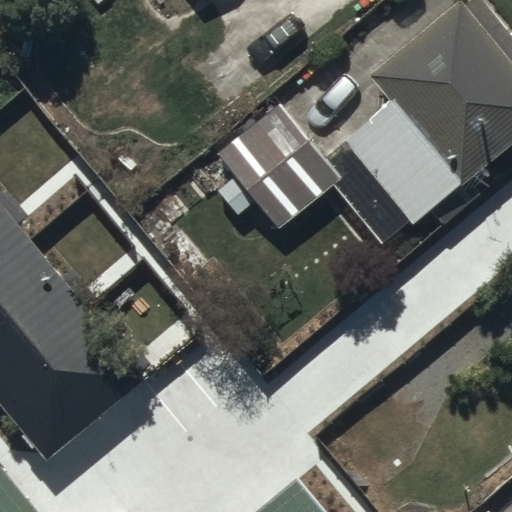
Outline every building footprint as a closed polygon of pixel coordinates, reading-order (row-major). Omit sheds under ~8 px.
[(395,119),(349,156),(418,242),(511,165),(511,42),(484,8),(455,31),(450,24),(378,82),(384,89),(376,96),(395,119)] [(344,190),(281,115),(218,168),(235,187),(221,200),(243,227),(260,213),(284,241),(344,190)] [(0,207),(0,412),(50,475),(150,395),(0,207)] [(163,268),(133,292),(182,354),(212,331),(163,268)] [(383,398),(360,419),(401,464),(425,443),(383,398)] [(366,511),(330,468),(274,511),(366,511)] [(40,511),(5,469),(0,472),(0,511),(40,511)]
